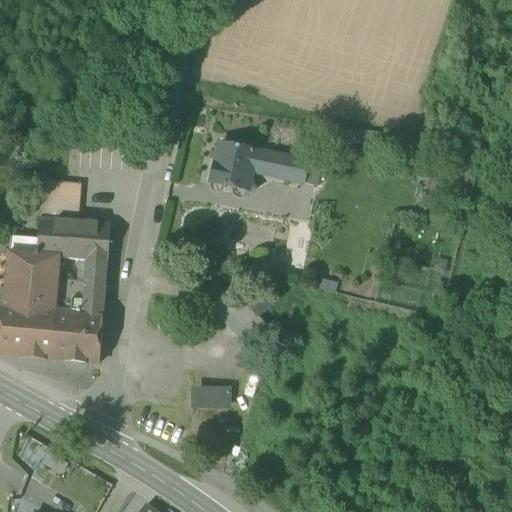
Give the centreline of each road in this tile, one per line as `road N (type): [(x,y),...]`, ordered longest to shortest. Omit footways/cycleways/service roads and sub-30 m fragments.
road 1 (residential): [(107,423),(199,0)]
road 2 (secondary): [(12,399),(100,444),(198,511)]
